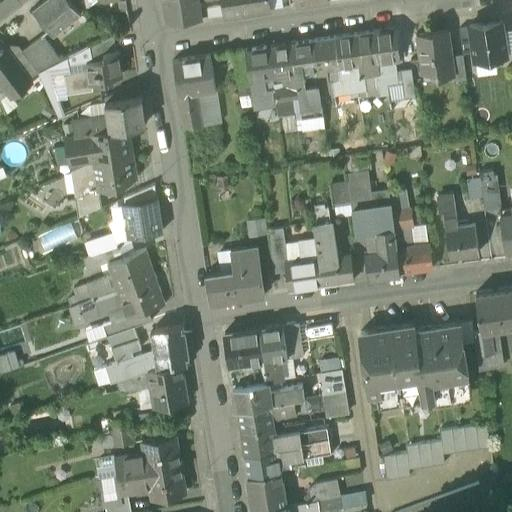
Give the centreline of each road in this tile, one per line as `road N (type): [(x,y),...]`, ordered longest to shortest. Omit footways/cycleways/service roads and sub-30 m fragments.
road 1 (residential): [(155,44),(486,0)]
road 2 (residential): [(511,270),(202,313)]
road 3 (residential): [(155,44),(202,313)]
road 4 (residential): [(202,313),(234,511)]
